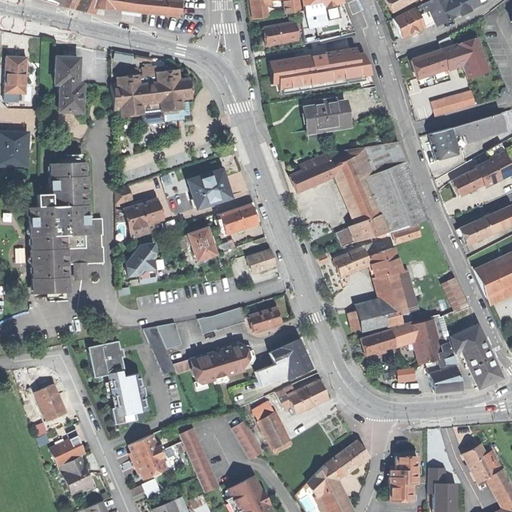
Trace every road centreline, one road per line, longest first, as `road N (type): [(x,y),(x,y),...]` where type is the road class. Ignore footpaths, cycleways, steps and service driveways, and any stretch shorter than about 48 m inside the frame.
road 1 (residential): [(511,369),(454,253),(359,0)]
road 2 (secondary): [(297,276),(214,63)]
road 3 (residential): [(0,365),(51,356),(68,366),(128,511)]
road 4 (secondary): [(214,63),(0,6)]
road 5 (residential): [(98,296),(114,315),(134,321),(297,276)]
road 6 (secondary): [(383,410),(363,404),(342,381),(297,276)]
road 7 (secondary): [(511,396),(433,411),(383,410)]
